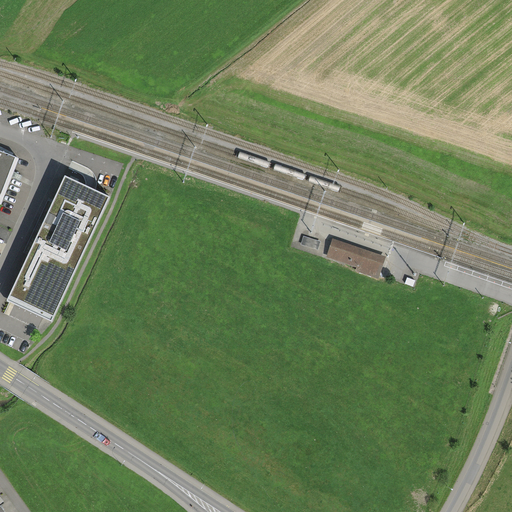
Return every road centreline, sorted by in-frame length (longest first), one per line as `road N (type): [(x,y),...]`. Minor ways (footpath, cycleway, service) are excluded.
road 1 (primary): [(0,368),(214,511)]
road 2 (residential): [(0,270),(33,201),(41,160),(0,131)]
road 3 (residential): [(511,372),(448,511)]
